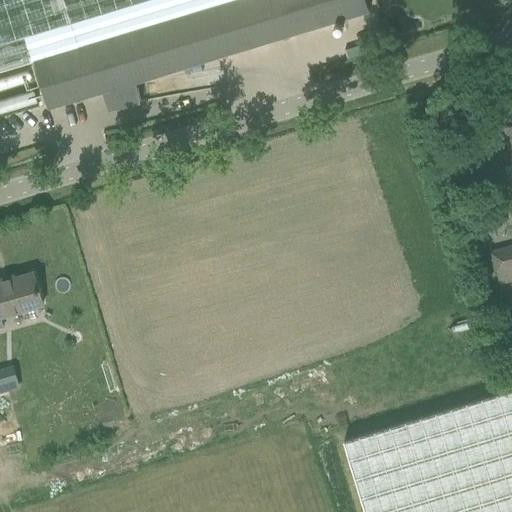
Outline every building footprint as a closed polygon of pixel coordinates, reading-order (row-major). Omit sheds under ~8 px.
[(0,0),(0,70),(34,60),(48,108),(109,90),(115,110),(139,102),(133,82),(369,11),(366,0),(0,0)] [(495,177),(491,165),(480,169),(484,181),(495,177)] [(482,218),(484,226),(498,222),(495,214),(493,214),(492,210),(481,213),(483,218),(482,218)] [(495,272),(497,272),(501,286),(511,282),(511,246),(489,253),(495,272)] [(0,317),(43,305),(33,271),(0,281),(0,327),(2,326),(0,318),(0,317)] [(0,391),(20,388),(16,365),(0,367),(0,391)] [(511,511),(511,386),(343,438),(365,511),(511,511)]
